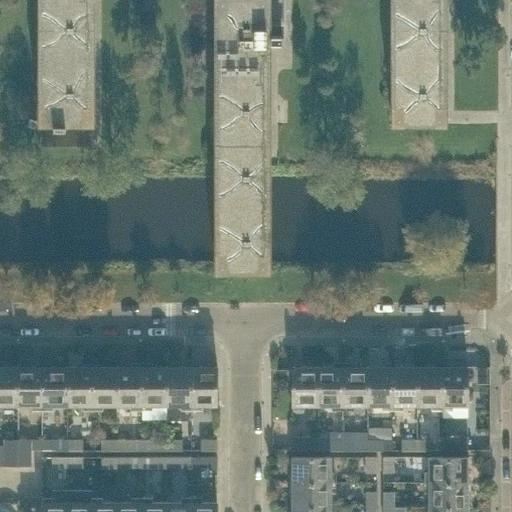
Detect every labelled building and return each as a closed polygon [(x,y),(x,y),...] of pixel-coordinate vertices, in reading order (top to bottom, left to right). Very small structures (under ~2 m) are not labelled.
[(44,0),(45,122),(39,122),(39,124),(41,124),(43,124),(43,144),(41,144),(41,146),(93,146),(93,144),(91,144),(91,124),(93,124),(95,124),(95,122),(89,122),(89,17),(89,0),(44,0)] [(265,0),(221,0),(222,175),(222,263),(222,270),(215,270),(215,272),(271,272),(271,270),(266,270),(265,45),(271,45),(271,43),(278,39),(271,27),(271,26),(265,26),(265,0)] [(397,0),(398,122),(392,122),(392,124),(447,124),(447,122),(442,122),(441,0),(397,0)] [(0,404),(19,405),(19,366),(0,366),(0,404)] [(19,405),(44,405),(44,366),(19,366),(19,405)] [(44,405),(68,405),(68,366),(44,366),(44,405)] [(68,405),(93,405),(93,366),(68,366),(68,405)] [(93,405),(118,405),(118,366),(93,366),(93,405)] [(118,405),(143,405),(143,366),(118,366),(118,405)] [(143,405),(167,405),(167,366),(143,366),(143,405)] [(167,405),(192,405),(192,366),(167,366),(167,405)] [(192,405),(218,405),(218,366),(192,366),(192,405)] [(293,405),(319,405),(319,366),(293,366),(293,405)] [(319,405),(344,405),(344,366),(319,366),(319,405)] [(344,405),(369,405),(368,366),(344,366),(344,405)] [(369,405),(393,405),(393,366),(368,366),(369,405)] [(393,405),(418,405),(418,366),(393,366),(393,405)] [(418,405),(443,405),(443,366),(418,366),(418,405)] [(443,405),(468,405),(468,366),(443,366),(443,405)] [(293,450),(319,450),(319,436),(293,436),(293,450)] [(319,436),(319,450),(333,450),(333,436),(319,436)] [(468,450),(468,436),(442,436),(442,450),(468,450)] [(19,465),(19,438),(5,438),(5,444),(5,465),(19,465)] [(32,450),(32,438),(19,438),(19,465),(32,465),(32,450)] [(43,450),(43,438),(32,438),(32,450),(43,450)] [(43,438),(43,450),(52,450),(52,439),(43,438)] [(101,450),(118,449),(118,438),(102,438),(101,450)] [(118,449),(133,449),(133,439),(118,438),(118,449)] [(152,449),(167,449),(167,438),(152,438),(152,449)] [(182,449),(182,438),(167,438),(167,449),(182,449)] [(68,449),(68,439),(52,439),(52,450),(68,449)] [(68,439),(68,449),(83,449),(83,439),(68,439)] [(217,450),(217,439),(202,439),(202,450),(217,450)] [(369,450),(369,440),(352,440),(352,450),(369,450)] [(369,440),(369,450),(383,450),(383,440),(369,440)] [(402,450),(418,450),(418,440),(402,440),(402,450)] [(418,440),(418,450),(432,450),(433,440),(418,440)] [(52,467),(68,467),(68,456),(52,456),(52,467)] [(83,467),(83,456),(68,456),(68,467),(83,467)] [(118,466),(118,456),(102,456),(102,466),(118,466)] [(118,456),(118,466),(133,466),(132,456),(118,456)] [(167,466),(167,456),(152,456),(152,466),(167,466)] [(167,456),(167,466),(183,466),(183,456),(167,456)] [(202,467),(217,467),(217,456),(202,456),(202,467)] [(331,483),(331,456),(293,456),(293,482),(331,483)] [(377,472),(377,457),(366,456),(366,472),(377,472)] [(394,473),(394,456),(383,456),(383,472),(394,473)] [(468,482),(468,456),(430,456),(430,482),(468,482)] [(331,507),(331,483),(293,482),(293,507),(331,507)] [(468,507),(468,482),(430,482),(430,507),(468,507)] [(366,507),(377,507),(377,491),(366,491),(366,507)] [(383,507),(394,507),(394,491),(383,491),(383,507)] [(43,496),(42,496),(25,496),(25,511),(67,511),(68,502),(43,502),(43,496)] [(191,511),(217,511),(218,501),(192,502),(191,511)] [(67,511),(92,511),(93,502),(68,502),(67,511)] [(92,511),(117,511),(118,502),(93,502),(92,511)] [(117,511),(142,511),(142,502),(118,502),(117,511)] [(142,511),(167,511),(167,502),(142,502),(142,511)] [(167,511),(191,511),(192,502),(167,502),(167,511)]
